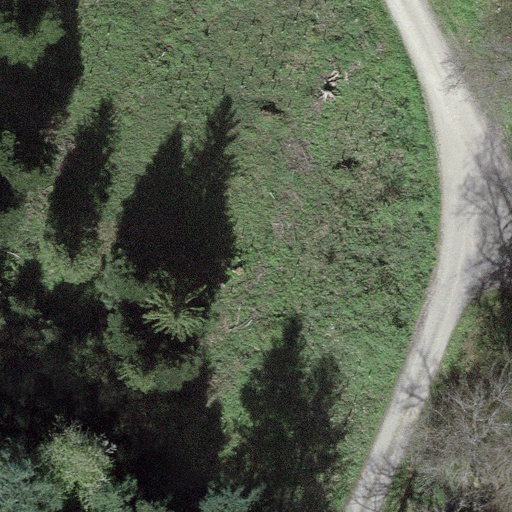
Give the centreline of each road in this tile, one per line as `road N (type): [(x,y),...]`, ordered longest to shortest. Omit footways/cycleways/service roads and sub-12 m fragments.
road 1 (track): [(471,141),(460,259),(438,336),(356,511)]
road 2 (track): [(396,0),(511,223)]
